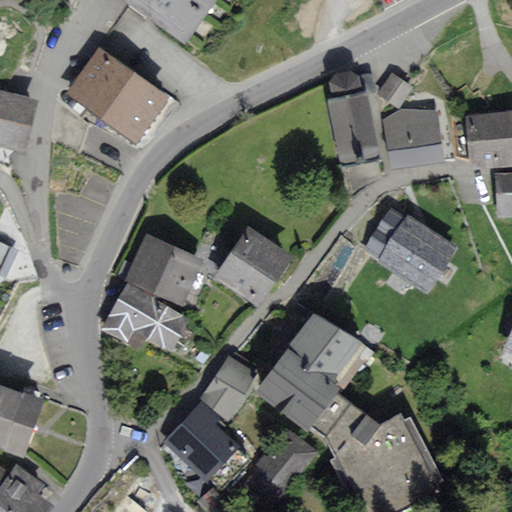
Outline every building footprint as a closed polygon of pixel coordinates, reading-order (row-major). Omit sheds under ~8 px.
[(129,0),(129,1),(183,38),(209,0),(129,0)] [(78,83),(72,92),(102,113),(137,138),(166,97),(101,51),(78,83)] [(336,74),(331,84),(332,91),(333,98),(328,99),(340,160),(378,154),(367,91),(362,92),(361,85),(359,78),(350,71),(336,74)] [(412,88),(393,75),(382,92),(400,105),(412,88)] [(33,99),(0,91),(0,139),(22,145),(27,122),(33,99)] [(439,139),(435,111),(385,118),(389,146),(439,139)] [(511,153),(511,113),(471,117),(475,157),(511,153)] [(511,213),(511,175),(500,176),(502,214),(511,213)] [(451,249),(407,219),(404,223),(391,214),(370,244),(384,254),(382,258),(424,288),(451,249)] [(288,256),(250,232),(222,275),(260,300),(288,256)] [(199,264),(150,240),(132,277),(168,295),(170,292),(182,298),(199,264)] [(184,320),(128,289),(107,327),(128,339),(135,327),(169,346),(184,320)] [(381,429),(364,417),(334,394),(338,389),(327,381),(355,342),(317,314),(263,388),(311,423),(327,435),(337,453),(370,511),(378,511),(395,504),(440,482),(411,422),(403,426),(398,418),(381,429)] [(256,374),(232,358),(205,399),(228,414),(256,374)] [(39,394),(0,380),(0,440),(20,447),(39,394)] [(234,448),(197,412),(169,440),(206,477),(234,448)] [(266,511),(315,454),(289,432),(240,491),(264,511),(266,511)] [(40,485),(18,468),(10,478),(0,470),(0,511),(40,511),(45,506),(32,496),(35,492),(40,485)] [(146,511),(142,508),(152,494),(141,487),(134,501),(127,497),(114,511),(146,511)]
